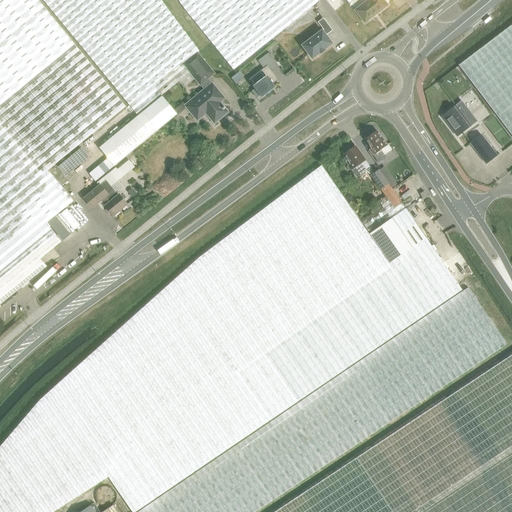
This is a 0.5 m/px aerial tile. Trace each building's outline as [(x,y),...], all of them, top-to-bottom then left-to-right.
[(38,0),(0,0),(0,128),(41,178),(49,172),(50,171),(55,167),(127,108),(38,0)] [(41,0),(137,117),(161,97),(189,74),(181,64),(198,51),(160,0),(41,0)] [(177,0),(201,31),(233,70),(285,28),(308,10),(318,2),(316,0),(177,0)] [(382,0),(369,0),(355,11),(365,23),(387,6),(382,0)] [(308,10),(285,28),(288,32),(291,33),(297,27),(310,21),(315,17),(308,10)] [(323,19),(318,22),(323,30),(327,34),(332,31),(323,19)] [(511,25),(500,34),(459,66),(463,72),(511,136),(511,25)] [(334,44),(327,35),(324,31),(303,46),(313,59),(320,54),(321,54),(321,53),(324,51),(325,51),(325,50),(334,44)] [(269,53),(261,58),(265,64),(272,58),(269,53)] [(182,103),(172,111),(176,116),(187,108),(197,121),(207,114),(214,123),(228,112),(218,100),(222,97),(206,77),(212,72),(197,54),(183,65),(203,89),(184,105),(182,103)] [(267,66),(248,80),(255,89),(252,92),(256,98),(260,95),(261,97),(274,88),(272,84),(278,80),(267,66)] [(239,72),(231,78),(236,84),(244,78),(239,72)] [(176,116),(172,111),(161,97),(137,117),(98,149),(114,167),(176,116)] [(453,110),(443,118),(444,119),(448,124),(449,124),(458,136),(477,121),(461,101),(455,106),(456,108),(453,110)] [(0,250),(40,218),(45,224),(73,201),(49,172),(41,178),(0,128),(0,250)] [(370,137),(366,141),(367,142),(372,149),(370,151),(378,162),(385,158),(383,156),(392,150),(388,144),(386,146),(386,145),(377,133),(376,134),(374,133),(370,136),(370,137)] [(496,156),(481,136),(470,144),(486,164),(496,156)] [(66,175),(89,155),(81,147),(59,167),(66,175)] [(364,161),(365,160),(362,155),(360,156),(355,149),(354,150),(353,148),(348,152),(349,153),(345,156),(350,164),(348,166),(352,171),(353,170),(357,177),(365,172),(360,165),(365,162),(364,161)] [(96,190),(84,200),(91,208),(101,200),(106,207),(105,207),(113,217),(126,206),(118,196),(125,190),(118,181),(135,168),(129,160),(117,170),(116,168),(97,183),(100,187),(96,190)] [(39,400),(0,446),(0,511),(52,511),(107,477),(109,479),(128,507),(131,511),(135,511),(461,292),(432,248),(426,240),(390,265),(361,223),(320,166),(198,258),(125,324),(100,346),(39,400)] [(383,208),(361,223),(390,265),(426,240),(379,170),(371,176),(386,199),(380,203),(383,208)] [(132,188),(127,192),(132,198),(137,194),(132,188)] [(40,218),(0,250),(0,302),(0,304),(45,267),(40,260),(61,243),(59,241),(45,224),(40,218)] [(195,474),(138,511),(255,511),(312,475),(406,412),(506,345),(467,289),(387,343),(327,384),(195,474)] [(511,511),(511,354),(472,382),(366,451),(273,511),(511,511)] [(95,497),(96,501),(99,505),(104,507),(108,507),(112,505),(115,501),(116,497),(115,492),(112,488),(108,486),(103,486),(99,489),(96,492),(95,497)]
